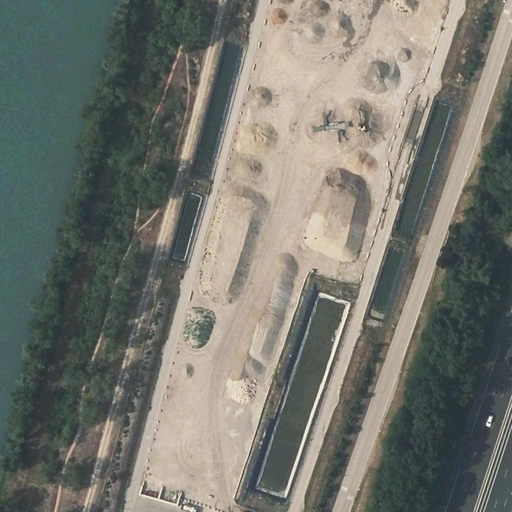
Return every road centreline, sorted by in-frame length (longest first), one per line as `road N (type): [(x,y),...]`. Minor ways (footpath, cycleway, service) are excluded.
road 1 (unclassified): [(511,7),(340,511)]
road 2 (track): [(84,511),(221,0)]
road 3 (track): [(16,511),(146,0)]
road 4 (motorway): [(511,350),(459,511)]
